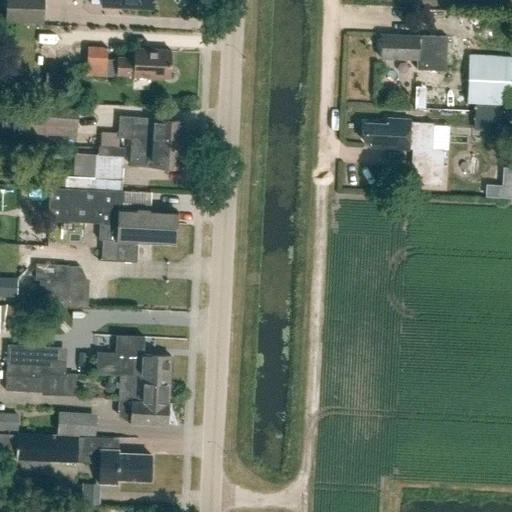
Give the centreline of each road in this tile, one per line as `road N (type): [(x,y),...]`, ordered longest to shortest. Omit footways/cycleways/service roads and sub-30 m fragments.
road 1 (unclassified): [(209,511),(234,0)]
road 2 (track): [(328,0),(302,500)]
